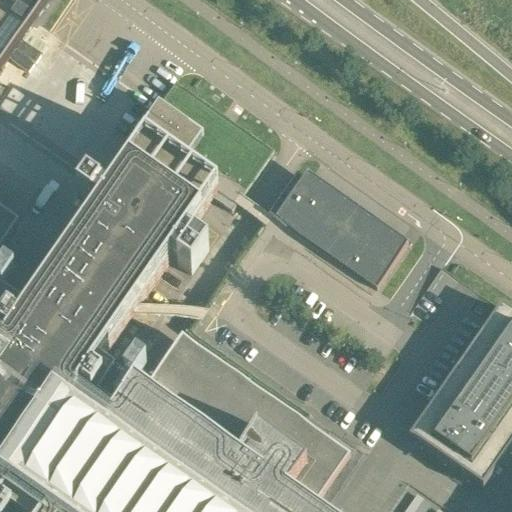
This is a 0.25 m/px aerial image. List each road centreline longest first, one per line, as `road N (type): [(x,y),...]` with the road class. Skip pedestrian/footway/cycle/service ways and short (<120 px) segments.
road 1 (primary): [(295,0),(511,156)]
road 2 (primary): [(511,120),(344,0)]
road 3 (primary): [(511,77),(419,0)]
